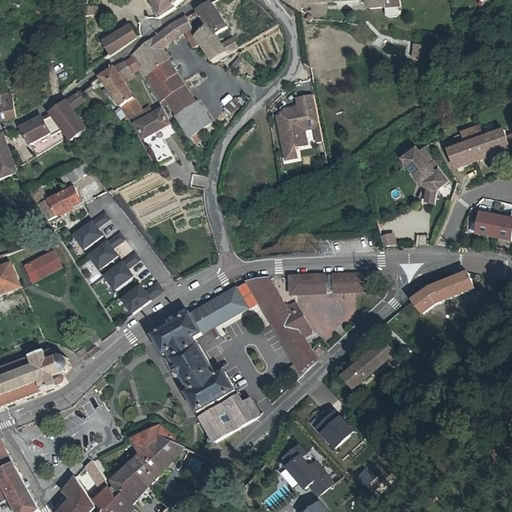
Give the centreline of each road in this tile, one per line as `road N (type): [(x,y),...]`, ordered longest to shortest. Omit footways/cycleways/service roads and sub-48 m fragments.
road 1 (tertiary): [(180,511),(409,287),(409,259)]
road 2 (residential): [(265,0),(295,32),(294,67),(282,90),(251,111),(215,167),(213,197),(233,272)]
road 3 (tertiary): [(233,272),(179,298),(54,401),(3,421)]
road 4 (residential): [(0,126),(76,92),(203,0)]
road 5 (tertiary): [(409,259),(233,272)]
